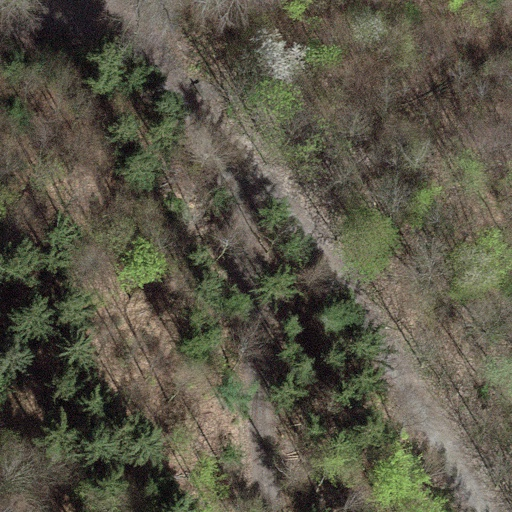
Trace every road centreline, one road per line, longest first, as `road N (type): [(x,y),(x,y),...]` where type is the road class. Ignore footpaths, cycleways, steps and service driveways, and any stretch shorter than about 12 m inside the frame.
road 1 (track): [(479,511),(246,168),(120,0)]
road 2 (track): [(246,168),(268,511)]
